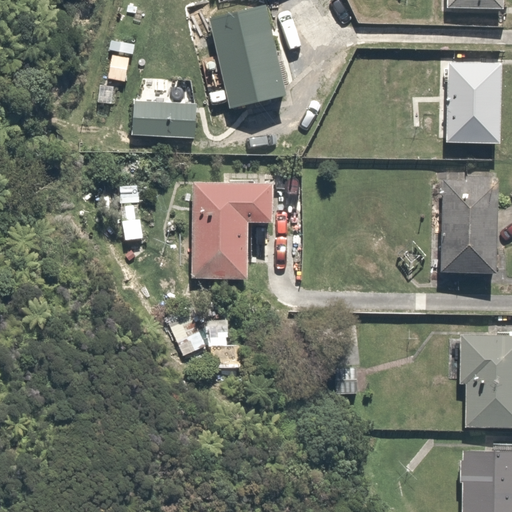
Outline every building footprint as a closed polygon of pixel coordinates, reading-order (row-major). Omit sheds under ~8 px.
[(298,0),(278,0),(290,24),(306,17),(298,0)] [(504,0),(446,0),(446,11),(504,13),(504,0)] [(274,6),(214,18),(233,113),(293,101),(274,6)] [(131,58),(111,55),(106,91),(134,95),(136,82),(127,81),(131,58)] [(508,69),(453,66),(448,147),(504,150),(508,69)] [(135,100),(133,136),(203,140),(205,103),(135,100)] [(280,187),(197,183),(193,281),(253,283),(255,228),(278,229),(280,187)] [(500,189),(445,187),(442,274),(497,276),(500,189)] [(186,307),(163,318),(182,359),(206,347),(186,307)] [(242,320),(210,322),(213,367),(245,365),(242,320)] [(511,434),(511,345),(463,343),(461,390),(466,390),(465,433),(511,434)] [(511,511),(511,451),(463,448),(459,511),(511,511)]
